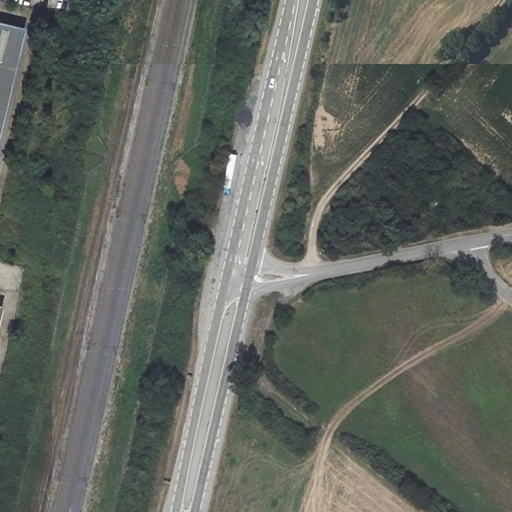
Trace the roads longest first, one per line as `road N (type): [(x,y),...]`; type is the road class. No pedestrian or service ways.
road 1 (track): [(153,0),(41,511)]
road 2 (primary): [(249,277),(314,0)]
road 3 (primary): [(290,0),(227,273)]
road 4 (primary): [(227,273),(175,511)]
road 5 (primary): [(194,511),(249,277)]
road 6 (unclassified): [(249,277),(314,278),(471,247)]
